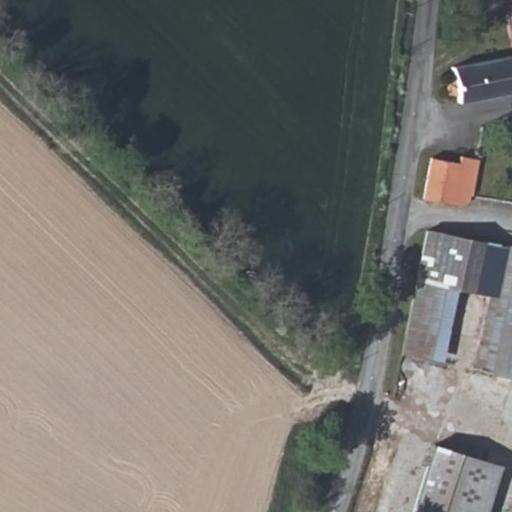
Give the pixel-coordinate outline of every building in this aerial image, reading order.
[(511,29),(451,43),(453,74),(454,79),(511,65),(511,29)] [(463,141),(442,138),(437,181),(479,185),(481,138),(462,137),(463,141)] [(478,275),(488,227),(438,215),(427,264),(454,270),(478,275)] [(511,232),(488,227),(478,275),(499,280),(483,357),(511,364),(511,232)] [(454,270),(427,264),(411,343),(435,349),(454,270)] [(485,511),(500,462),(430,443),(410,511),(485,511)]
